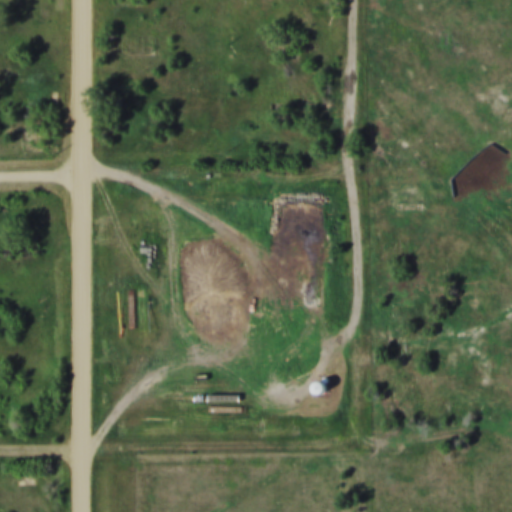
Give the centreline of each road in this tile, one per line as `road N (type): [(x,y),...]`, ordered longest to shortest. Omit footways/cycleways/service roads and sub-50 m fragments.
road 1 (track): [(362,511),(355,0)]
road 2 (tertiary): [(89,0),(90,444)]
road 3 (track): [(364,436),(90,444)]
road 4 (track): [(89,170),(360,165)]
